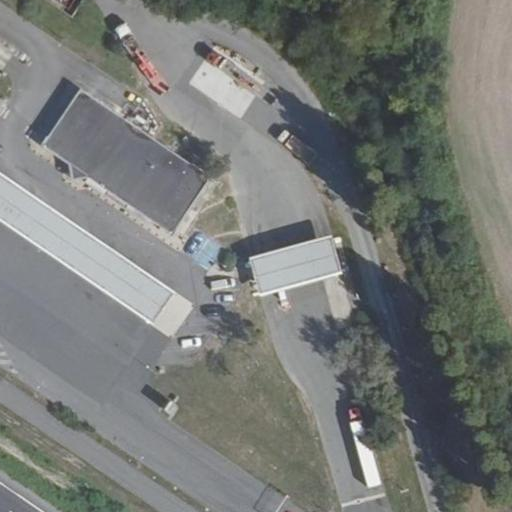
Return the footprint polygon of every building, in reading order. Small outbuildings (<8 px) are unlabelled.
[(282,84),(290,75),(242,29),(234,38),(282,84)] [(42,142),(174,231),(214,174),(82,85),(42,142)] [(95,230),(0,167),(0,212),(75,261),(156,315),(177,284),(95,230)] [(180,251),(207,269),(223,246),(196,228),(180,251)] [(345,267),(336,229),(292,241),(251,251),(261,289),(303,278),(345,267)]
